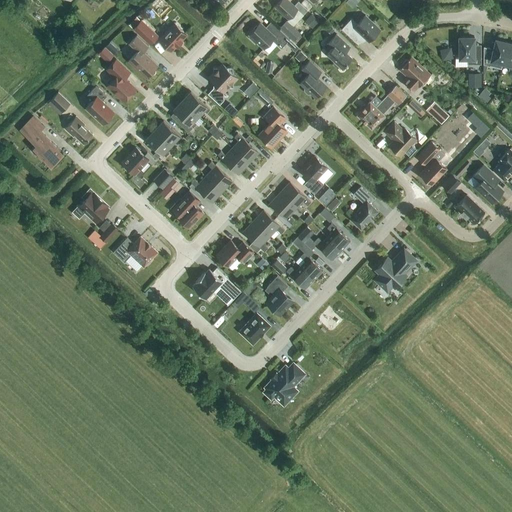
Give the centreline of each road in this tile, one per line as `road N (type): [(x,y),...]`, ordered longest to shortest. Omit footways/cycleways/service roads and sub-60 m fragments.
road 1 (residential): [(418,195),(251,366),(239,364),(160,287),(189,253)]
road 2 (residential): [(189,253),(97,162),(249,0)]
road 3 (residential): [(189,253),(331,112)]
road 4 (residential): [(331,112),(413,29),(474,19)]
road 5 (residential): [(331,112),(418,195)]
road 6 (residential): [(511,207),(470,239),(418,195)]
